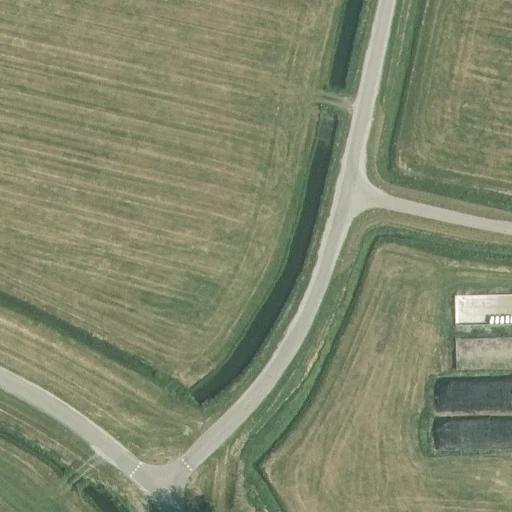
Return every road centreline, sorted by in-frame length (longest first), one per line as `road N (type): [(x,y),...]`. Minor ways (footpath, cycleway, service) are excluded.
road 1 (unclassified): [(157,498),(253,398),(299,330),(319,285),(386,0)]
road 2 (tertiary): [(157,498),(86,428),(0,376)]
